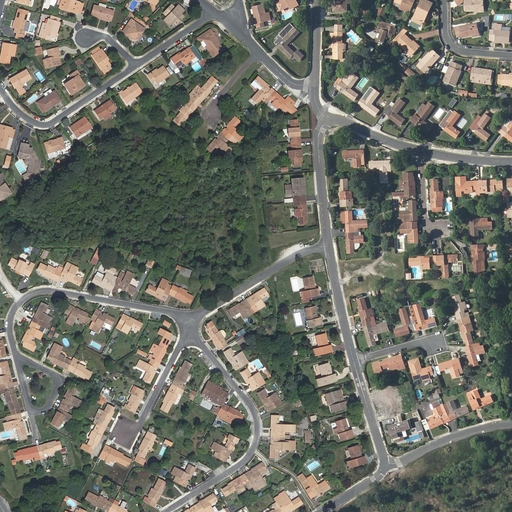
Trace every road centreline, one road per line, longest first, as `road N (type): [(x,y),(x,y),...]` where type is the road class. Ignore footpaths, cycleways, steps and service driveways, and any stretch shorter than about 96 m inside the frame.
road 1 (residential): [(168,511),(247,460),(258,434),(254,410),(189,325)]
road 2 (residential): [(189,325),(146,307),(37,292),(13,313),(17,357)]
road 3 (residential): [(0,87),(20,113),(47,124),(136,66)]
road 4 (residential): [(329,245),(300,253),(189,325)]
road 5 (residential): [(386,464),(511,423)]
road 6 (residential): [(189,325),(140,424),(126,433)]
road 7 (residential): [(329,245),(318,141),(328,122)]
